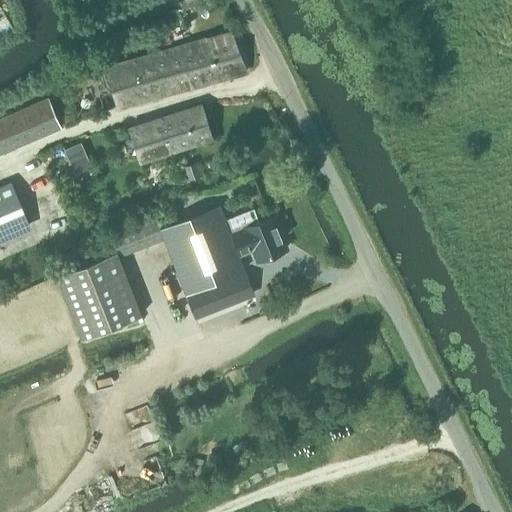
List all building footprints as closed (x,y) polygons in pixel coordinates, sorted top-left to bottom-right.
[(231,31),(183,45),(195,87),(246,73),(231,31)] [(195,87),(183,45),(108,66),(120,108),(195,87)] [(49,99),(0,119),(0,153),(61,127),(49,99)] [(133,127),(143,160),(212,138),(202,106),(133,127)] [(198,161),(184,165),(188,179),(202,174),(198,161)] [(10,183),(0,187),(0,241),(29,229),(10,183)] [(162,226),(166,236),(188,292),(225,277),(246,269),(220,203),(162,226)] [(275,214),(233,231),(241,251),(254,246),(259,258),(288,246),(275,214)] [(166,236),(162,226),(159,217),(112,236),(118,250),(120,249),(123,254),(166,236)] [(120,249),(118,250),(59,274),(85,336),(146,313),(123,254),(120,249)]
